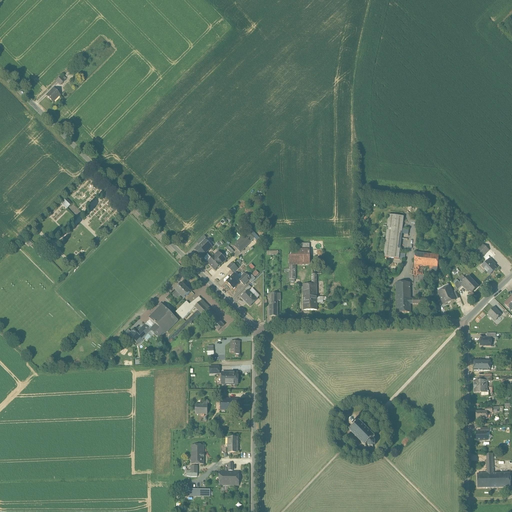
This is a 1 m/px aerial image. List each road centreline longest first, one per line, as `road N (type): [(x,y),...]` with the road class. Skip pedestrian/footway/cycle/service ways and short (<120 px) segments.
road 1 (tertiary): [(0,70),(254,327)]
road 2 (tertiary): [(464,322),(254,327)]
road 3 (tertiary): [(467,511),(464,322)]
road 4 (tertiary): [(254,327),(254,511)]
